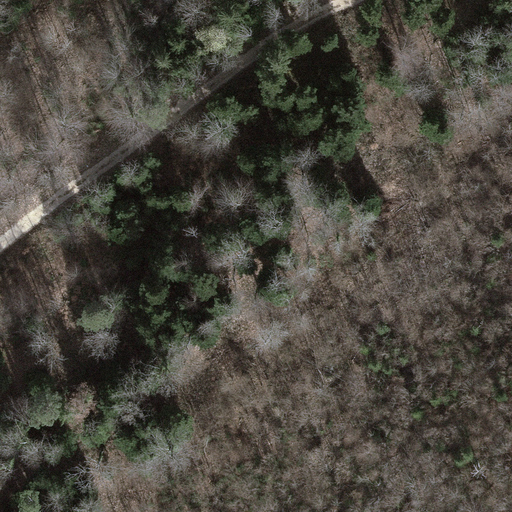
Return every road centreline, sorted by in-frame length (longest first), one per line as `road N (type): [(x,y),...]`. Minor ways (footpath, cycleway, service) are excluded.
road 1 (track): [(327,0),(0,233)]
road 2 (track): [(0,470),(92,442),(178,384)]
